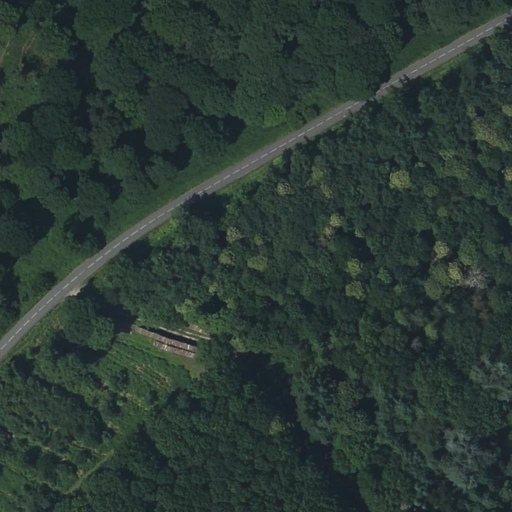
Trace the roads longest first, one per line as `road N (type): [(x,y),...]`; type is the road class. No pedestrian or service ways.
road 1 (tertiary): [(511,13),(174,199),(0,354)]
road 2 (track): [(59,297),(261,348),(511,280)]
